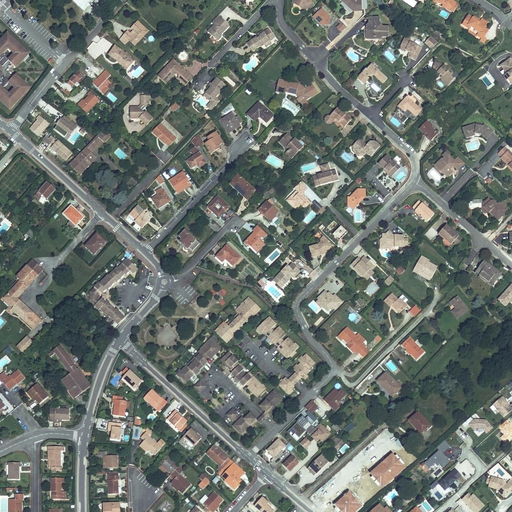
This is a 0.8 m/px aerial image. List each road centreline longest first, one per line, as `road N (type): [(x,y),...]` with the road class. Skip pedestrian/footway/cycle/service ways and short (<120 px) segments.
road 1 (residential): [(334,371),(296,314),(298,300),(414,182)]
road 2 (residential): [(120,339),(248,459)]
road 3 (residential): [(372,115),(288,28),(279,0)]
road 4 (residential): [(334,371),(354,384),(439,298)]
road 5 (residential): [(146,252),(240,144)]
road 6 (residential): [(414,182),(511,265)]
road 7 (residential): [(248,459),(334,371)]
